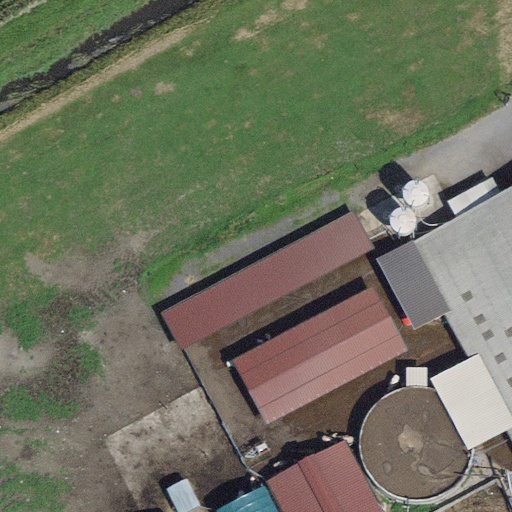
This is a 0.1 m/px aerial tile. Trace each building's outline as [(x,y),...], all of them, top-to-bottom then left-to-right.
[(511,188),(375,260),(412,333),(442,316),(466,361),(477,355),(511,420),(511,428),(506,432),(511,443),(511,188)] [(353,211),(160,313),(181,352),(373,250),(353,211)] [(372,289),(232,362),(265,425),(406,353),(372,289)] [(506,432),(511,428),(511,420),(477,355),(466,361),(429,381),(469,452),(506,432)] [(379,511),(342,442),(266,483),(281,511),(379,511)]
